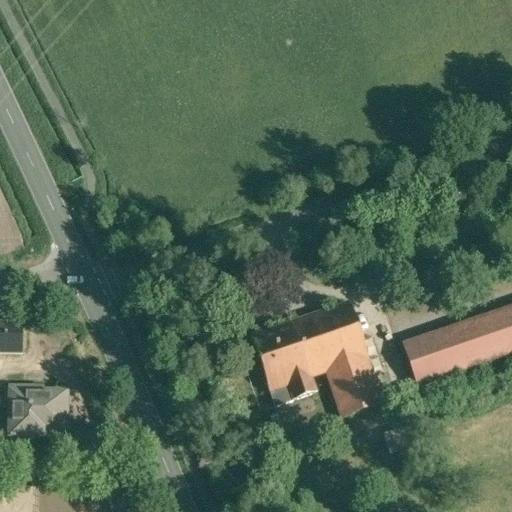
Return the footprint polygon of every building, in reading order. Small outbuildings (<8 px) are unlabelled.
[(345,311),(249,342),(267,398),(323,380),(339,426),(379,413),(345,311)] [(511,313),(401,349),(415,394),(511,363),(511,313)] [(21,329),(0,328),(0,358),(5,359),(21,359),(21,329)] [(68,437),(68,394),(47,394),(47,389),(7,388),(6,443),(44,444),(44,437),(68,437)] [(425,425),(382,440),(389,459),(432,444),(425,425)]
